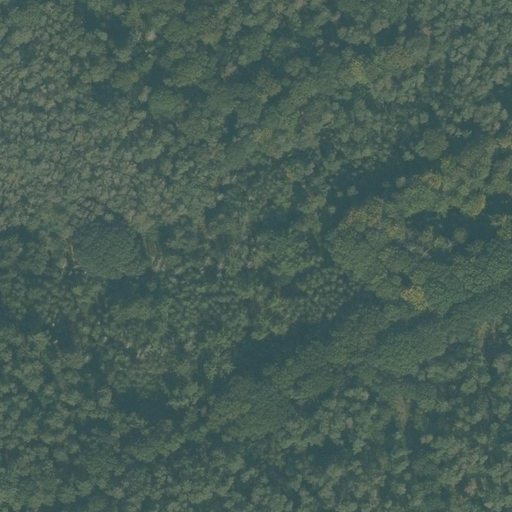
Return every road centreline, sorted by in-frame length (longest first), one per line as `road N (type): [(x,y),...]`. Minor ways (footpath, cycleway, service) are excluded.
road 1 (unknown): [(511,301),(115,511)]
road 2 (track): [(186,0),(216,84),(261,162),(414,329)]
road 3 (track): [(72,511),(381,346)]
road 4 (track): [(381,346),(429,511)]
road 5 (track): [(381,346),(511,279)]
